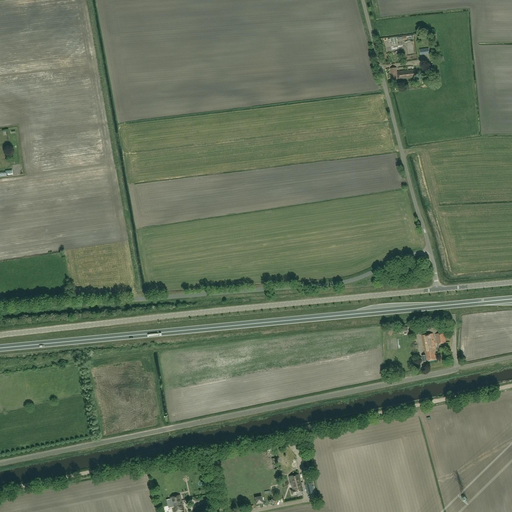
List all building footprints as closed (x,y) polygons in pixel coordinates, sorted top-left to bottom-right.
[(386,38),(385,50),(393,50),(394,38),(386,38)] [(397,72),(398,79),(399,79),(417,77),(416,70),(397,72)] [(437,344),(446,343),(444,333),(436,335),(437,344)] [(436,350),(433,334),(422,336),(424,350),(425,350),(425,356),(422,356),(423,362),(436,360),(434,351),(436,350)] [(307,454),(301,455),(304,468),(309,467),(307,454)] [(292,485),(301,483),(299,475),(290,477),(292,485)] [(311,480),(307,481),(307,484),(305,484),(307,495),(314,493),(312,483),(311,480)] [(292,485),(293,490),(290,490),(291,496),(297,495),(297,493),(303,491),(301,483),(292,485)] [(181,495),(170,498),(172,511),(177,511),(184,510),(181,495)]
